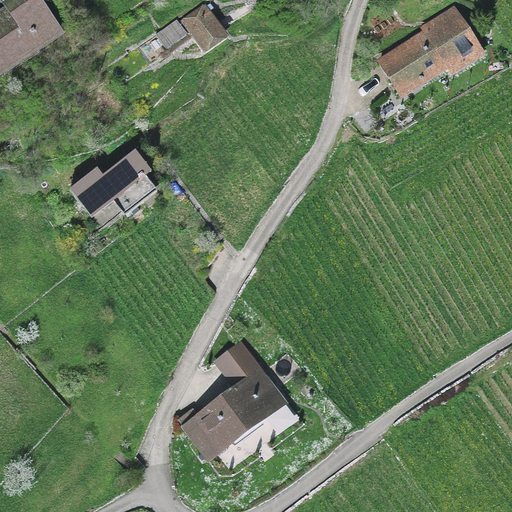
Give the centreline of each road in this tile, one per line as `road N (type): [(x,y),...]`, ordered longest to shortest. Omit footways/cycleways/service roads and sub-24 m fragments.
road 1 (unclassified): [(360,0),(327,138),(246,259),(168,401),(158,483)]
road 2 (residential): [(269,511),(511,336)]
